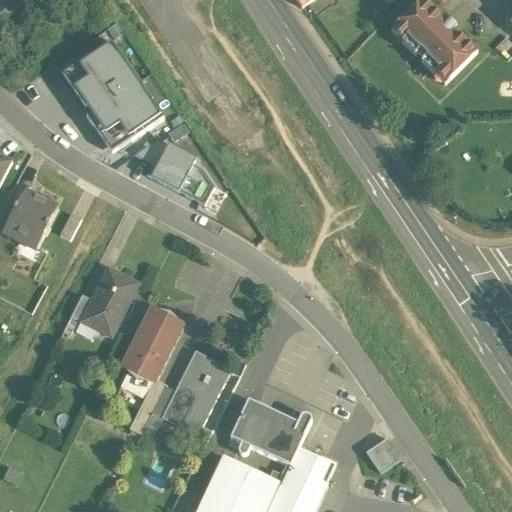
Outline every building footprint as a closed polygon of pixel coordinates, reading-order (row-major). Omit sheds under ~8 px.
[(315,0),(293,0),(302,11),(315,0)] [(446,26),(423,3),(391,35),(415,58),(418,55),(424,62),(421,65),(444,88),(476,56),(454,34),(456,32),(448,24),(446,26)] [(41,5),(29,13),(37,26),(35,27),(41,36),(55,27),(41,5)] [(110,157),(163,123),(111,44),(62,76),(89,117),(85,119),(110,157)] [(134,159),(159,171),(170,150),(157,144),(134,159)] [(191,170),(195,163),(170,150),(159,171),(153,182),(178,195),(179,194),(191,170)] [(0,159),(0,187),(12,165),(0,159)] [(202,176),(191,170),(179,194),(205,208),(213,192),(202,176)] [(57,210),(26,194),(18,210),(16,209),(7,229),(3,235),(36,252),(49,226),(57,210)] [(6,204),(0,215),(0,225),(7,229),(16,209),(6,204)] [(90,217),(79,239),(89,245),(100,223),(90,217)] [(93,303),(82,325),(112,339),(138,287),(108,272),(93,303)] [(83,298),(72,320),(82,325),(93,303),(83,298)] [(152,314),(123,372),(128,374),(128,376),(136,384),(147,386),(148,384),(153,387),(155,384),(182,329),(177,327),(177,325),(169,317),(158,315),(157,317),(152,314)] [(176,396),(163,421),(164,422),(198,439),(231,376),(195,358),(176,396)] [(136,384),(128,376),(120,390),(144,403),(153,387),(148,384),(147,386),(136,384)] [(144,403),(129,434),(140,439),(151,417),(165,390),(165,389),(155,384),(153,387),(144,403)] [(165,390),(151,417),(163,422),(164,422),(163,421),(176,396),(165,390)] [(297,426),(247,403),(230,442),(241,447),(239,451),(239,453),(239,455),(241,457),(242,457),(244,457),(246,457),(248,455),(250,451),(287,468),(290,470),(298,453),(307,433),(312,422),(311,419),(303,415),(301,416),(297,426)] [(387,442),(366,457),(380,478),(401,463),(387,442)] [(290,470),(271,511),(315,511),(335,470),(328,467),(298,453),(290,470)] [(269,483),(223,461),(199,511),(271,511),(290,470),(287,468),(284,474),(283,474),(281,477),(273,474),(269,483)] [(22,476),(10,470),(4,483),(16,489),(22,476)]
